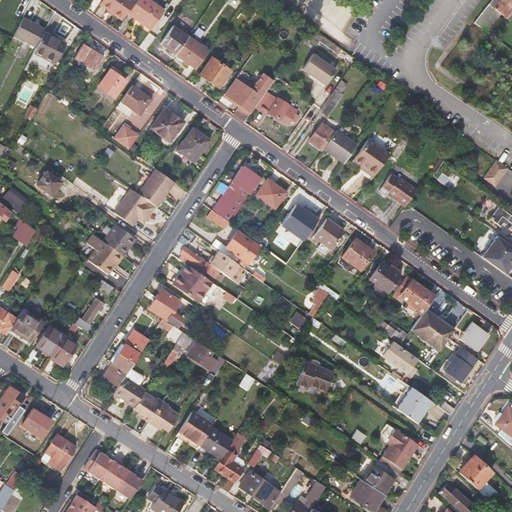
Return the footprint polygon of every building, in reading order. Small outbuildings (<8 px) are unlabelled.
[(134,3),(136,0),(132,0),(132,1),(129,0),(104,0),(101,6),(121,20),(133,2),(134,3)] [(165,12),(146,0),(138,0),(128,15),(152,31),(165,12)] [(252,0),(251,1),(263,10),(267,5),(259,0),(252,0)] [(511,0),(492,0),(488,6),(502,17),(511,5),(511,0)] [(511,11),(511,5),(502,17),(505,20),(511,11)] [(35,50),(45,30),(23,18),(13,39),(35,50)] [(166,49),(164,52),(174,59),(176,55),(188,38),(172,28),(160,45),(166,49)] [(55,64),(65,44),(45,33),(34,54),(55,64)] [(480,111),(511,133),(511,69),(505,65),(510,58),(471,33),(455,56),(457,58),(449,71),(451,73),(450,75),(482,96),(485,91),(491,95),(480,111)] [(209,52),(188,37),(188,38),(176,55),(197,70),(209,52)] [(74,60),(94,72),(102,59),(82,47),(74,60)] [(301,70),(323,86),(335,70),(312,54),(301,70)] [(200,75),(219,89),(231,72),(212,58),(200,75)] [(125,82),(119,78),(121,74),(112,67),(97,87),(113,99),(125,82)] [(237,118),(243,122),(250,113),(253,108),(265,92),(267,88),(257,81),(251,90),(236,80),(225,95),(239,105),(233,115),(237,118)] [(138,117),(150,100),(132,86),(119,103),(138,117)] [(341,95),(333,90),(319,111),(326,116),(341,95)] [(276,100),(265,92),(253,108),(257,111),(260,107),(266,112),(276,120),(277,118),(286,125),(288,122),(290,124),(295,118),(293,115),(294,113),(280,103),(281,101),(277,98),(276,100)] [(27,111),(18,125),(25,129),(31,119),(38,108),(25,100),(22,106),(27,111)] [(149,129),(168,142),(182,123),(163,109),(149,129)] [(51,136),(52,134),(31,119),(25,129),(16,144),(36,158),(40,153),(51,136)] [(112,139),(128,150),(139,135),(123,124),(112,139)] [(309,141),(322,150),(323,149),(334,133),(321,124),(309,141)] [(192,163),(209,138),(200,132),(199,134),(191,129),(175,150),(192,163)] [(334,133),(323,149),(343,163),(356,146),(335,131),(334,133)] [(43,155),(55,138),(51,136),(40,153),(43,155)] [(397,160),(410,141),(403,136),(390,155),(397,160)] [(366,170),(364,172),(372,178),(375,174),(389,155),(368,140),(353,162),(361,168),(366,170)] [(431,170),(435,173),(443,160),(439,157),(431,170)] [(217,204),(216,203),(211,211),(228,223),(258,181),(240,167),(230,181),(232,183),(217,204)] [(511,171),(507,168),(495,186),(506,194),(511,184),(511,171)] [(156,208),(174,184),(156,171),(138,195),(155,208),(156,208)] [(36,187),(50,197),(60,183),(46,173),(36,187)] [(397,179),(390,175),(386,181),(410,199),(416,191),(398,178),(397,179)] [(254,196),(273,210),(285,193),(266,179),(254,196)] [(386,195),(404,207),(406,204),(410,199),(386,181),(377,193),(384,198),(386,195)] [(146,221),(155,208),(138,195),(127,188),(110,211),(132,227),(137,220),(139,217),(146,221)] [(10,189),(0,201),(9,208),(14,202),(21,208),(27,201),(10,189)] [(21,208),(14,202),(9,208),(17,214),(21,208)] [(0,218),(4,222),(10,213),(0,204),(0,218)] [(286,219),(301,231),(313,215),(297,204),(286,219)] [(511,215),(511,217),(498,207),(488,221),(500,229),(502,224),(505,226),(507,223),(511,226),(509,229),(511,230),(511,232),(510,236),(511,237),(511,215)] [(206,217),(223,229),(228,223),(211,211),(206,217)] [(13,237),(27,246),(36,232),(19,219),(14,226),(18,228),(13,237)] [(329,250),(342,231),(325,219),(312,237),(329,250)] [(133,239),(115,226),(102,243),(120,256),(133,239)] [(276,234),(277,233),(269,227),(259,240),(267,246),(268,245),(270,246),(266,251),(275,257),(277,254),(280,256),(281,254),(283,255),(288,249),(281,244),(273,238),(276,234)] [(281,244),(284,240),(276,234),(273,238),(281,244)] [(87,261),(106,275),(120,256),(102,243),(91,235),(85,243),(95,250),(87,261)] [(228,251),(214,242),(210,246),(220,253),(236,265),(239,260),(238,259),(242,253),(250,258),(258,248),(239,235),(228,251)] [(511,248),(496,237),(481,258),(505,275),(510,268),(511,269),(511,267),(511,248)] [(340,258),(359,271),(372,253),(353,239),(340,258)] [(179,255),(184,259),(182,263),(183,264),(186,266),(202,277),(205,273),(207,274),(211,267),(228,279),(237,266),(236,265),(220,253),(214,262),(212,260),(209,265),(207,264),(208,261),(203,258),(202,260),(183,247),(179,255)] [(183,264),(171,282),(173,284),(186,266),(183,264)] [(368,280),(386,293),(397,277),(379,264),(368,280)] [(173,284),(197,301),(210,283),(202,277),(186,266),(173,284)] [(1,288),(8,292),(18,277),(11,272),(1,288)] [(434,298),(427,293),(405,277),(393,294),(421,315),(424,310),(434,298)] [(101,283),(96,290),(100,292),(104,286),(101,283)] [(104,295),(108,288),(104,286),(100,292),(104,295)] [(312,298),(319,303),(324,295),(317,290),(312,298)] [(148,309),(170,324),(169,325),(173,328),(175,329),(180,321),(175,317),(173,322),(169,319),(172,313),(163,307),(170,297),(161,291),(156,298),(153,297),(151,300),(154,302),(148,309)] [(103,307),(100,305),(102,304),(95,299),(81,319),(88,324),(97,311),(99,313),(103,307)] [(190,314),(194,308),(183,299),(178,306),(190,314)] [(0,332),(5,336),(7,333),(9,330),(15,320),(0,310),(0,332)] [(452,331),(424,310),(421,315),(410,330),(438,350),(447,339),(452,331)] [(21,311),(15,320),(9,330),(29,344),(42,325),(21,311)] [(393,339),(399,330),(389,323),(388,326),(378,319),(374,325),(393,339)] [(173,328),(169,325),(161,320),(158,325),(170,333),(173,328)] [(68,330),(72,333),(77,326),(72,323),(68,330)] [(459,340),(475,351),(486,335),(471,323),(459,340)] [(48,327),(35,346),(50,357),(63,337),(48,327)] [(9,330),(7,333),(28,346),(29,344),(9,330)] [(367,339),(381,349),(388,340),(374,330),(367,339)] [(112,363),(102,378),(116,389),(128,370),(147,341),(133,332),(124,346),(118,354),(112,363)] [(215,375),(224,361),(181,333),(175,343),(181,346),(189,352),(186,356),(215,375)] [(63,337),(50,357),(49,359),(62,368),(76,346),(63,337)] [(166,357),(171,361),(181,346),(175,343),(166,357)] [(388,361),(405,374),(415,360),(397,348),(388,361)] [(460,349),(454,357),(455,358),(443,375),(448,378),(449,376),(457,382),(468,368),(467,367),(473,358),(460,349)] [(116,352),(110,361),(112,363),(118,354),(116,352)] [(304,383),(320,391),(329,372),(300,359),(290,381),(302,387),(304,383)] [(140,381),(140,377),(128,370),(116,389),(112,395),(132,409),(142,393),(143,391),(136,387),(140,381)] [(1,432),(6,436),(24,411),(18,407),(24,399),(9,388),(0,400),(0,421),(5,425),(1,432)] [(415,424),(431,403),(410,389),(395,411),(415,424)] [(154,398),(152,399),(142,393),(132,409),(131,409),(142,416),(140,419),(147,423),(161,403),(154,398)] [(439,408),(450,417),(455,410),(443,402),(439,408)] [(168,410),(167,407),(161,403),(147,423),(154,428),(155,425),(166,432),(177,416),(168,410)] [(495,425),(502,430),(498,434),(511,445),(511,443),(511,410),(508,408),(502,415),(497,422),(495,425)] [(20,427),(40,440),(50,424),(31,411),(20,427)] [(209,429),(188,415),(177,432),(198,446),(209,429)] [(383,444),(388,447),(381,458),(400,470),(416,446),(387,427),(381,436),(383,444)] [(219,460),(230,443),(209,429),(198,446),(219,460)] [(484,438),(477,431),(472,436),(479,443),(484,438)] [(177,432),(174,437),(195,451),(198,446),(177,432)] [(213,469),(227,478),(233,483),(241,470),(230,462),(238,451),(236,450),(243,439),(236,433),(230,443),(219,460),(213,469)] [(59,472),(74,449),(55,437),(40,460),(59,472)] [(0,467),(10,474),(24,451),(3,438),(0,443),(0,467)] [(272,462),(276,456),(258,445),(246,463),(252,467),(260,454),(272,462)] [(82,471),(129,500),(143,479),(136,475),(135,477),(119,467),(121,465),(108,456),(106,459),(95,452),(82,471)] [(476,490),(485,480),(491,473),(473,456),(458,473),(476,490)] [(400,470),(381,458),(378,462),(397,474),(400,470)] [(378,462),(376,461),(362,482),(383,496),(397,474),(378,462)] [(302,473),(296,469),(290,478),(296,482),(302,473)] [(238,486),(268,509),(279,493),(250,471),(238,486)] [(22,477),(14,472),(5,485),(13,491),(14,489),(22,477)] [(227,478),(220,489),(226,494),(233,483),(227,478)] [(288,495),(296,482),(290,478),(282,491),(288,495)] [(348,497),(372,511),(383,496),(362,482),(359,480),(354,488),(352,487),(350,489),(352,491),(348,497)] [(487,500),(495,491),(485,480),(476,490),(487,500)] [(308,511),(310,510),(324,488),(316,482),(304,500),(300,507),(296,504),(290,511),(308,511)] [(468,504),(447,483),(438,492),(457,511),(474,511),(480,506),(472,500),(468,504)] [(5,485),(0,493),(0,510),(13,491),(5,485)] [(153,511),(177,511),(183,504),(161,491),(154,487),(142,505),(153,511)] [(0,511),(12,511),(24,495),(14,489),(13,491),(0,510),(0,511)] [(280,507),(288,495),(282,491),(274,503),(280,507)] [(91,511),(94,509),(71,495),(67,501),(69,502),(62,511),(91,511)] [(304,500),(300,497),(296,504),(300,507),(304,500)]
